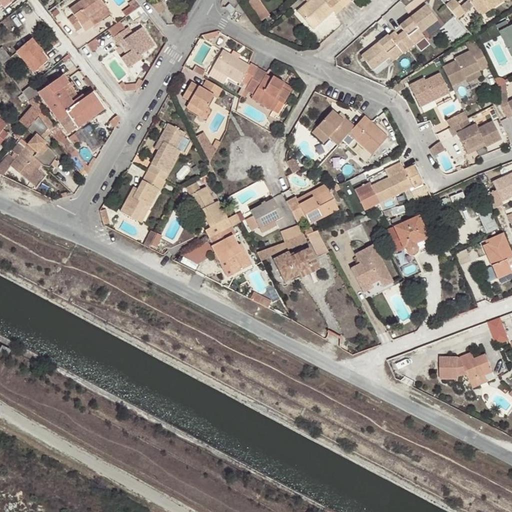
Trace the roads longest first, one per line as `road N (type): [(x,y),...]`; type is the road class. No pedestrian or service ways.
road 1 (unclassified): [(337,370),(70,235)]
road 2 (residential): [(321,71),(392,107),(439,183),(511,154)]
road 3 (unclassified): [(0,411),(180,511)]
road 4 (unclassified): [(511,458),(337,370)]
road 5 (residential): [(511,306),(337,370)]
road 6 (residential): [(34,0),(136,129)]
road 7 (residential): [(321,71),(269,160),(279,183)]
road 8 (residential): [(70,235),(136,129)]
road 9 (residential): [(201,15),(311,66)]
